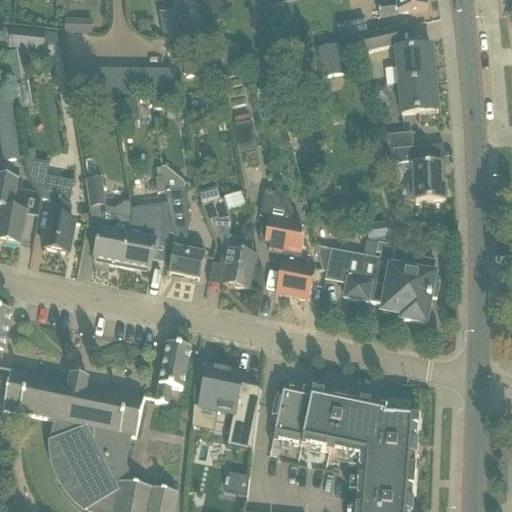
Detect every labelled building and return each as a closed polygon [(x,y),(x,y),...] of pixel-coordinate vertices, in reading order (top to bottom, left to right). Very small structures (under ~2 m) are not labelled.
[(248,0),(251,15),(266,10),(264,0),(248,0)] [(377,21),(406,16),(426,13),(423,0),(393,0),(394,5),(375,8),(377,21)] [(204,26),(221,23),(216,2),(200,6),(204,26)] [(172,13),(156,15),(159,38),(175,36),(172,13)] [(91,24),(66,24),(66,36),(91,37),(91,24)] [(44,46),(58,48),(56,36),(10,31),(10,32),(2,30),(0,43),(0,46),(8,49),(7,51),(42,56),(44,46)] [(360,57),(398,48),(394,31),(356,39),(360,57)] [(241,67),(237,48),(220,51),(223,70),(241,67)] [(345,77),(338,48),(313,53),(319,83),(345,77)] [(395,71),(397,87),(432,84),(430,52),(394,55),(395,71)] [(265,67),(254,69),(256,79),(267,77),(265,67)] [(397,87),(395,71),(385,72),(386,88),(397,87)] [(86,74),(73,74),(73,97),(86,97),(86,74)] [(98,74),(86,74),(86,97),(98,98),(98,74)] [(98,74),(98,98),(110,98),(110,75),(98,74)] [(122,75),(110,75),(110,98),(122,98),(122,75)] [(122,75),(122,98),(134,98),(135,75),(122,75)] [(135,75),(134,98),(146,99),(146,75),(135,75)] [(146,99),(152,99),(158,99),(159,75),(146,75),(146,99)] [(158,99),(172,99),(172,76),(159,75),(158,99)] [(400,119),(415,118),(435,116),(432,84),(397,87),(400,119)] [(375,103),(387,102),(386,90),(374,91),(375,103)] [(158,99),(152,99),(151,113),(172,113),(173,99),(172,99),(158,99)] [(0,103),(0,138),(3,163),(19,161),(11,102),(0,103)] [(119,128),(139,124),(135,102),(115,105),(119,128)] [(297,121),(284,124),(287,137),(295,136),(299,129),(297,121)] [(255,135),(252,123),(236,127),(238,139),(255,135)] [(392,154),(413,152),(413,151),(411,151),(409,138),(385,140),(389,154),(389,155),(392,154)] [(392,154),(389,155),(393,167),(415,165),(416,186),(411,186),(408,189),(406,195),(407,199),(409,203),(412,206),(416,206),(416,211),(449,210),(448,190),(445,190),(444,170),(439,170),(430,170),(422,170),(420,151),(413,152),(392,154)] [(52,205),(42,257),(68,261),(74,230),(66,228),(69,210),(68,210),(73,185),(45,179),(47,168),(23,164),(28,185),(40,203),(52,205)] [(0,217),(0,248),(21,253),(24,233),(28,215),(24,214),(23,214),(26,200),(16,198),(19,185),(1,182),(1,180),(0,180),(0,210),(1,210),(0,217)] [(101,180),(85,183),(89,214),(105,212),(101,180)] [(162,181),(154,182),(156,197),(164,196),(162,181)] [(216,192),(200,197),(202,209),(208,229),(213,227),(223,256),(220,273),(225,274),(222,290),(248,294),(251,275),(254,262),(242,260),(245,242),(229,238),(231,224),(224,203),(220,204),(216,192)] [(170,280),(198,285),(202,261),(204,254),(204,253),(203,252),(203,250),(202,250),(201,249),(185,246),(189,224),(185,194),(164,196),(166,209),(170,230),(169,233),(168,239),(173,240),(170,255),(175,255),(170,280)] [(262,221),(259,241),(259,247),(270,249),(269,256),(283,259),(285,247),(289,248),(289,246),(296,247),(298,237),(297,237),(299,225),(290,223),(286,215),(275,196),(264,194),(259,220),(262,221)] [(127,238),(121,271),(150,276),(153,257),(156,245),(167,247),(168,239),(169,233),(170,230),(166,209),(130,214),(130,222),(127,238)] [(93,266),(121,271),(127,238),(130,222),(102,217),(93,266)] [(368,241),(387,239),(386,226),(367,229),(368,241)] [(283,259),(276,299),(309,306),(315,271),(298,268),(304,238),(298,237),(296,247),(289,246),(289,248),(285,247),(283,259)] [(384,309),(390,271),(394,248),(377,245),(376,255),(380,256),(379,261),(316,250),(322,274),(326,274),(325,284),(342,287),(343,283),(347,284),(344,302),(362,305),(384,309)] [(384,309),(382,315),(396,317),(396,315),(403,316),(402,323),(425,327),(429,303),(430,303),(430,301),(436,302),(439,286),(432,285),(433,279),(435,265),(411,261),(408,274),(390,271),(384,309)] [(0,314),(0,357),(2,358),(10,317),(0,314)] [(191,355),(167,350),(156,408),(168,410),(172,393),(183,396),(191,355)] [(199,411),(199,412),(218,416),(232,420),(230,430),(227,440),(228,440),(226,451),(239,453),(239,454),(252,457),(259,391),(241,388),(242,384),(235,382),(236,375),(208,369),(207,373),(206,373),(205,373),(202,389),(204,390),(199,411)] [(2,414),(24,419),(55,425),(56,424),(61,425),(64,432),(55,436),(59,445),(53,448),(57,457),(53,459),(57,468),(54,470),(68,498),(71,496),(76,505),(80,503),(84,511),(91,509),(92,511),(173,511),(176,499),(131,490),(121,471),(122,465),(124,466),(128,445),(127,445),(128,441),(136,442),(144,403),(86,391),(87,383),(70,379),(68,387),(12,375),(2,414)] [(273,409),(271,421),(277,422),(272,444),(322,455),(334,402),(323,399),(323,397),(303,393),(302,395),(284,391),(280,410),(273,409)] [(334,399),(334,402),(322,455),(359,462),(384,422),(385,413),(369,409),(370,407),(360,405),(359,407),(348,405),(348,402),(334,399)] [(414,483),(414,472),(413,472),(413,461),(416,461),(417,447),(415,446),(416,433),(418,433),(419,423),(409,422),(408,424),(384,422),(359,462),(357,478),(414,483)] [(225,490),(224,496),(237,499),(236,499),(247,502),(249,481),(241,479),(228,477),(227,483),(226,483),(224,489),(225,490)] [(411,511),(412,504),(410,504),(411,493),(413,493),(414,483),(357,478),(354,511),(411,511)]
